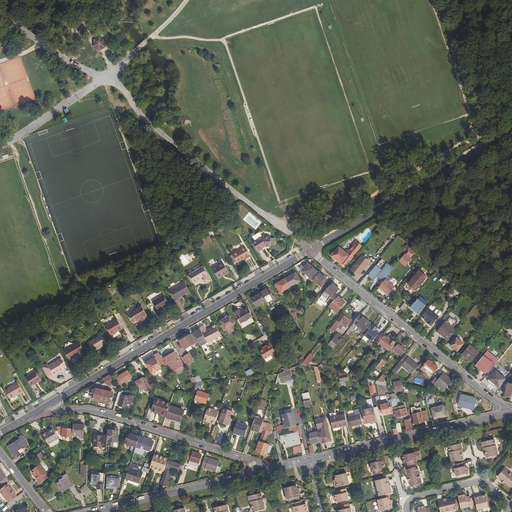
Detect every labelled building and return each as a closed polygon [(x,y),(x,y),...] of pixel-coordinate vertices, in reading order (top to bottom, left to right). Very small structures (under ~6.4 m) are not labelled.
[(93,46),(99,50),(104,47),(104,41),(99,37),(94,40),(93,46)] [(261,248),(264,246),(269,246),(269,245),(273,245),(273,238),(269,238),(269,237),(261,237),(250,243),(256,252),(261,249),(261,248)] [(350,259),(351,260),(363,246),(357,241),(347,253),(339,247),(332,256),(344,266),(348,260),(350,259)] [(412,245),(409,249),(415,254),(418,250),(412,245)] [(248,257),(247,256),(248,256),(243,247),(230,255),(235,263),(243,259),(244,260),(248,257)] [(412,258),(406,253),(400,260),(406,265),(412,258)] [(359,274),(370,261),(363,255),(352,269),(359,274)] [(211,268),(223,263),(222,259),(215,262),(214,259),(209,262),(211,268)] [(313,279),(319,272),(308,263),(302,270),(309,276),(304,279),(308,286),(313,279)] [(385,278),(394,267),(388,263),(383,269),(377,265),(369,275),(375,279),(378,275),(383,280),(385,278)] [(431,276),(438,267),(433,263),(431,266),(433,268),(429,274),(431,276)] [(215,278),(219,275),(220,274),(221,276),(226,273),(221,264),(215,268),(214,267),(209,269),(215,278)] [(208,281),(205,276),(200,267),(186,276),(191,284),(199,279),(202,284),(208,281)] [(416,290),(427,276),(420,270),(409,283),(416,290)] [(286,278),(291,286),(301,280),(296,272),(286,278)] [(319,272),(313,279),(323,287),(329,279),(319,272)] [(448,284),(452,278),(446,273),(441,280),(443,281),(443,280),(448,284)] [(291,286),(286,278),(276,284),(281,292),(291,286)] [(383,280),(378,286),(388,294),(395,286),(385,278),(383,280)] [(454,287),(460,292),(464,287),(458,282),(454,287)] [(176,299),(187,292),(182,283),(167,292),(173,302),(177,300),(176,299)] [(326,291),(333,296),(340,288),(333,283),(326,291)] [(265,301),(267,304),(275,299),(268,288),(260,293),(265,301)] [(257,306),(265,301),(260,293),(252,298),(257,306)] [(330,306),(329,306),(337,312),(346,301),(338,295),(332,302),(330,306)] [(162,296),(151,302),(156,311),(167,304),(162,296)] [(325,303),(318,297),(313,303),(320,309),(325,303)] [(412,306),(420,313),(426,305),(418,299),(412,306)] [(420,313),(412,306),(411,305),(409,307),(419,314),(420,313)] [(135,322),(139,320),(141,319),(143,321),(147,318),(140,306),(129,312),(130,313),(131,316),(127,319),(130,324),(135,322)] [(435,312),(429,307),(422,316),(426,319),(428,321),(428,322),(427,322),(432,326),(440,316),(439,316),(442,313),(441,312),(438,309),(437,309),(435,312)] [(252,317),(253,316),(248,308),(241,312),(240,311),(236,313),(241,323),(252,317)] [(343,326),(346,328),(351,321),(342,314),(337,321),(340,323),(339,326),(342,328),(343,326)] [(355,322),(349,329),(352,332),(357,326),(363,331),(359,336),(361,339),(373,324),(360,314),(354,321),(355,322)] [(225,330),(225,331),(226,330),(228,335),(234,331),(232,327),(235,325),(229,315),(219,321),(222,325),(220,326),(223,331),(225,330)] [(446,322),(450,326),(454,321),(450,317),(446,322)] [(115,334),(114,333),(122,329),(116,319),(104,326),(110,336),(115,334)] [(438,331),(448,339),(456,330),(453,328),(450,326),(446,322),(438,331)] [(221,334),(216,326),(208,330),(204,324),(200,327),(201,328),(209,342),(210,344),(212,343),(211,340),(221,334)] [(201,346),(209,342),(201,328),(194,333),(198,341),(201,346)] [(404,332),(399,338),(403,341),(408,334),(405,331),(404,332)] [(396,342),(385,333),(378,341),(382,345),(389,350),(390,349),(396,342)] [(182,350),(196,343),(191,334),(179,341),(181,345),(179,346),(182,350)] [(336,344),(341,337),(337,334),(332,340),(336,344)] [(91,352),(94,350),(102,346),(105,344),(101,337),(87,345),(91,352)] [(458,350),(464,343),(457,338),(451,345),(458,350)] [(83,351),(84,351),(78,341),(62,350),(68,360),(75,356),(78,361),(86,356),(83,351)] [(265,359),(276,352),(270,343),(266,345),(266,346),(260,350),(265,359)] [(402,355),(407,350),(399,343),(394,349),(402,355)] [(472,361),(479,351),(471,344),(463,354),(472,361)] [(364,354),(367,351),(359,346),(357,349),(364,354)] [(476,365),(480,368),(481,367),(487,372),(488,373),(500,360),(488,350),(476,365)] [(184,366),(175,352),(164,359),(174,375),(185,368),(183,366),(184,366)] [(182,358),(187,365),(193,361),(189,354),(182,358)] [(152,373),(162,368),(159,363),(155,355),(145,361),(152,373)] [(403,357),(397,365),(400,367),(402,365),(413,373),(419,366),(412,361),(408,358),(407,359),(403,357)] [(59,372),(59,373),(63,370),(62,369),(65,367),(61,359),(47,366),(46,364),(44,366),(50,377),(59,372)] [(382,359),(377,366),(378,367),(379,366),(381,368),(386,361),(382,359)] [(424,365),(434,374),(439,367),(429,359),(424,365)] [(41,367),(49,379),(59,373),(59,372),(50,377),(44,366),(41,367)] [(245,377),(253,373),(250,369),(243,372),(245,377)] [(278,374),(275,383),(281,382),(281,383),(293,380),(292,377),(291,372),(290,369),(289,370),(284,372),(278,374)] [(122,384),(133,378),(129,370),(119,376),(121,377),(119,378),(122,384)] [(335,371),(337,380),(347,378),(345,373),(335,371)] [(398,375),(392,371),(386,379),(387,386),(391,385),(398,375)] [(453,380),(448,377),(447,378),(442,374),(443,373),(441,371),(433,381),(445,390),(453,380)] [(30,387),(35,384),(34,383),(40,380),(39,379),(42,377),(39,372),(36,374),(35,372),(25,377),(30,387)] [(378,379),(382,382),(386,377),(382,374),(378,379)] [(108,384),(113,381),(109,375),(104,378),(108,384)] [(143,377),(135,382),(140,389),(140,391),(144,388),(145,390),(149,388),(143,377)] [(403,386),(402,381),(394,382),(396,391),(404,389),(403,386)] [(9,398),(15,395),(17,394),(17,395),(23,392),(17,382),(4,390),(9,398)] [(200,391),(203,382),(197,382),(194,389),(198,390),(195,399),(201,401),(206,402),(209,394),(200,391)] [(368,386),(370,394),(376,393),(374,384),(368,386)] [(109,403),(112,391),(105,389),(105,391),(96,389),(94,400),(109,403)] [(305,405),(311,404),(308,389),(301,391),(305,405)] [(126,407),(127,403),(128,400),(131,401),(130,404),(132,404),(135,396),(131,395),(130,397),(123,395),(125,391),(119,392),(115,404),(126,407)] [(390,395),(393,411),(395,411),(396,417),(407,415),(405,405),(398,407),(396,398),(395,399),(394,393),(390,395)] [(461,395),(459,404),(474,408),(475,404),(476,399),(469,397),(461,395)] [(152,410),(157,412),(157,410),(167,413),(169,405),(170,403),(156,399),(152,410)] [(383,414),(390,412),(388,403),(381,405),(383,414)] [(183,410),(169,405),(167,413),(166,415),(166,416),(170,418),(171,417),(174,418),(173,419),(179,421),(183,410)] [(444,405),(431,408),(434,418),(446,415),(444,405)] [(227,409),(228,408),(223,406),(219,420),(223,421),(223,423),(227,424),(231,414),(234,415),(236,408),(233,407),(232,411),(227,409)] [(204,420),(208,421),(209,420),(215,422),(219,410),(208,407),(204,420)] [(276,426),(277,429),(296,424),(292,408),(284,410),(285,414),(282,415),(284,424),(276,426)] [(351,426),(362,424),(359,409),(354,410),(355,414),(349,416),(351,426)] [(183,410),(179,421),(183,422),(187,411),(183,410)] [(378,425),(374,410),(363,412),(366,425),(371,424),(371,426),(378,425)] [(426,411),(413,414),(415,423),(428,420),(426,411)] [(330,416),(332,427),(347,424),(345,413),(330,416)] [(255,417),(251,429),(260,431),(264,419),(255,417)] [(325,418),(316,421),(317,427),(321,426),(323,431),(319,432),(322,443),(327,441),(326,440),(330,439),(325,418)] [(233,433),(237,434),(240,435),(244,437),(248,426),(236,422),(233,433)] [(261,439),(266,441),(270,430),(269,430),(271,424),(266,422),(261,439)] [(73,424),(73,435),(80,435),(80,437),(83,437),(84,425),(73,424)] [(70,443),(72,444),(73,437),(72,437),(72,429),(63,429),(63,427),(58,427),(58,432),(61,435),(62,435),(63,436),(66,436),(66,438),(68,438),(68,437),(70,437),(70,443)] [(58,438),(52,428),(42,435),(48,444),(58,438)] [(107,435),(107,440),(118,441),(119,428),(113,428),(113,430),(108,429),(107,435)] [(320,442),(318,431),(312,432),(311,428),(307,428),(311,444),(320,442)] [(295,451),(302,450),(298,432),(281,436),(282,441),(285,441),(286,446),(293,445),(295,451)] [(125,443),(136,447),(137,444),(140,436),(128,433),(125,443)] [(17,451),(24,447),(23,445),(26,443),(22,435),(19,437),(20,439),(8,446),(15,457),(19,455),(17,451)] [(107,440),(107,435),(102,435),(102,436),(94,435),(94,445),(107,446),(107,440)] [(140,436),(137,444),(142,445),(141,448),(148,450),(149,448),(151,449),(153,444),(152,444),(153,441),(140,436)] [(481,442),(482,446),(483,447),(484,450),(486,456),(497,453),(494,438),(482,441),(481,442)] [(266,455),(270,444),(259,441),(256,452),(266,455)] [(461,448),(462,447),(462,444),(460,443),(448,446),(451,461),(464,458),(462,451),(461,448)] [(34,456),(37,459),(45,455),(42,450),(34,456)] [(407,461),(408,465),(417,463),(414,451),(401,454),(403,462),(407,461)] [(190,460),(199,463),(201,456),(198,454),(193,452),(190,460)] [(102,465),(103,456),(99,456),(99,455),(94,454),(93,465),(102,465)] [(167,459),(155,454),(150,468),(163,472),(167,459)] [(218,461),(205,457),(203,465),(215,469),(218,461)] [(384,468),(382,460),(370,463),(372,474),(382,472),(381,468),(384,468)] [(168,461),(166,467),(167,467),(161,484),(167,486),(170,477),(169,477),(171,469),(179,471),(181,466),(168,461)] [(462,462),(454,464),(457,475),(469,472),(467,464),(463,465),(462,462)] [(49,477),(47,474),(48,473),(41,464),(32,470),(36,475),(35,476),(40,483),(49,477)] [(126,482),(142,486),(145,472),(138,470),(139,465),(135,464),(133,469),(130,468),(126,482)] [(408,477),(409,479),(411,486),(421,483),(417,466),(406,469),(408,477)] [(504,481),(506,483),(511,487),(511,485),(511,472),(505,467),(497,476),(504,481)] [(0,484),(1,485),(8,480),(0,468),(0,484)] [(335,481),(334,481),(335,487),(349,484),(346,473),(334,476),(335,479),(335,481)] [(58,483),(62,490),(72,484),(67,474),(63,476),(64,478),(60,480),(60,482),(58,483)] [(391,491),(390,487),(389,486),(388,485),(386,477),(374,480),(378,495),(390,493),(391,491)] [(107,478),(107,488),(114,488),(114,486),(120,486),(120,479),(107,478)] [(84,495),(90,490),(86,484),(85,484),(80,489),(84,495)] [(15,494),(12,489),(11,490),(10,488),(7,485),(0,490),(0,491),(9,503),(11,502),(17,497),(15,494)] [(300,496),(299,489),(297,490),(296,488),(295,485),(283,487),(286,499),(300,496)] [(345,488),(336,490),(337,494),(333,495),(335,502),(348,499),(345,488)] [(248,496),(248,499),(250,501),(251,504),(252,511),(264,508),(260,492),(249,495),(248,496)] [(458,496),(460,508),(472,505),(471,504),(473,504),(472,500),(470,500),(469,496),(466,497),(465,494),(458,496)] [(474,495),(477,509),(488,506),(485,494),(482,495),(480,495),(479,494),(474,495)] [(389,496),(377,499),(380,510),(393,507),(391,501),(390,501),(389,500),(389,496)] [(446,499),(443,499),(437,501),(439,511),(446,511),(457,509),(454,497),(446,499)] [(301,500),(293,502),(295,511),(303,511),(308,511),(306,503),(302,504),(301,500)] [(350,511),(349,503),(340,505),(341,509),(337,510),(337,511),(350,511)]
